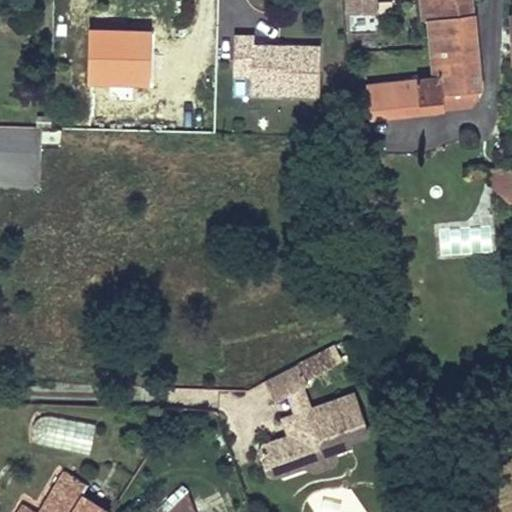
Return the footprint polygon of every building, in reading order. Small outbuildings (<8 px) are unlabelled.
[(345,0),(346,15),(374,13),(374,2),(374,0),(345,0)] [(418,0),(420,18),(424,18),(429,57),(431,78),(368,86),(372,118),(441,109),(441,108),(449,107),(449,106),(471,103),(476,96),(474,90),(478,89),(474,46),(469,3),(469,0),(418,0)] [(90,81),(138,82),(139,53),(147,52),(147,32),(91,31),(90,81)] [(322,43),(255,46),(255,37),(236,38),(238,95),(324,91),(322,43)] [(139,53),(138,82),(152,82),(152,53),(147,52),(139,53)] [(482,168),(470,168),(471,179),(483,178),(482,168)] [(511,169),(492,171),(493,186),(509,200),(511,200),(511,169)] [(333,344),(298,362),(263,380),(273,400),(287,393),(292,390),(301,386),(307,383),(304,377),(340,358),(333,344)] [(301,386),(292,390),(287,393),(295,413),(309,407),(301,386)] [(309,407),(295,413),(299,423),(294,437),(289,436),(263,445),(260,451),(268,473),(274,476),(304,466),(306,461),(318,456),(321,451),(331,448),(333,451),(350,445),(347,439),(367,432),(352,392),(309,407)] [(183,407),(164,406),(164,425),(183,416),(183,407)] [(94,457),(100,423),(31,410),(24,419),(22,432),(25,444),(94,457)] [(318,456),(306,461),(304,466),(312,470),(333,462),(335,458),(333,451),(331,448),(321,451),(318,456)] [(107,511),(79,494),(84,485),(85,484),(64,471),(40,511),(35,511),(22,504),(17,511),(107,511)]
